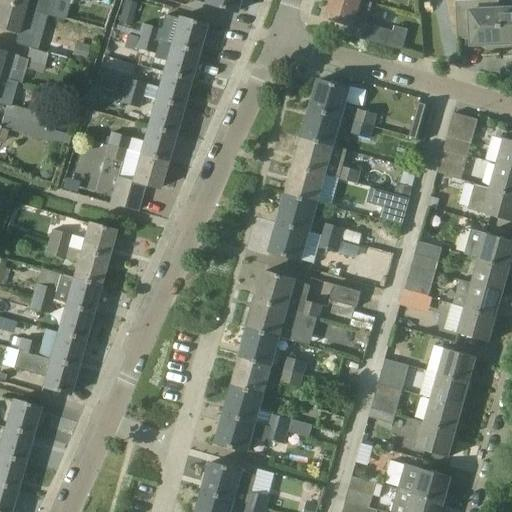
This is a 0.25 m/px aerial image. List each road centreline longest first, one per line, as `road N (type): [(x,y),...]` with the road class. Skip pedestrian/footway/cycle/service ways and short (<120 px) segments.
road 1 (residential): [(111,421),(280,39)]
road 2 (unclassified): [(511,106),(280,39)]
road 3 (unclassified): [(479,511),(511,395)]
